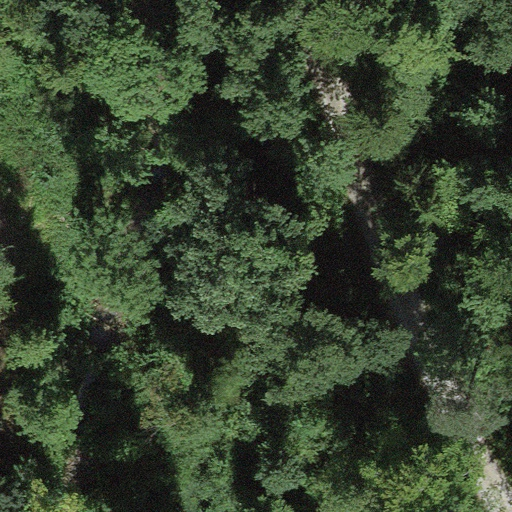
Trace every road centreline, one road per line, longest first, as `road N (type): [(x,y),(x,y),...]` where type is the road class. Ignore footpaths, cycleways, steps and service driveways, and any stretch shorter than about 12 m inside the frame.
road 1 (track): [(314,0),(412,308),(509,511)]
road 2 (track): [(0,321),(11,380),(9,511)]
